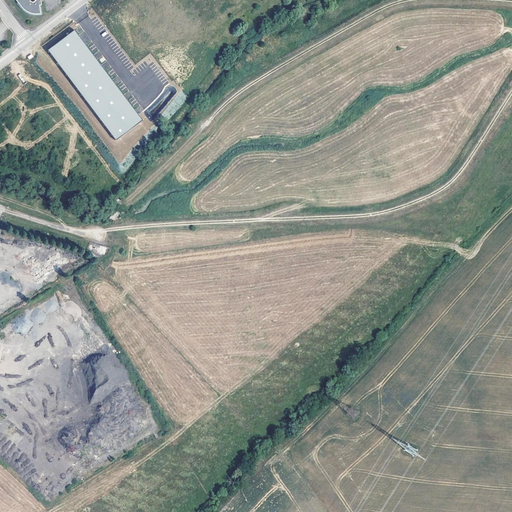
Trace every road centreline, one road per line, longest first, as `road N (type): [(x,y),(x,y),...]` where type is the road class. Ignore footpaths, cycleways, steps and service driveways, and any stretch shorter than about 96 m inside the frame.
road 1 (track): [(511,93),(452,181),(398,208),(93,232)]
road 2 (track): [(511,153),(453,247),(339,242),(226,258),(148,274),(117,298)]
road 3 (track): [(115,199),(127,201),(246,87),(406,0)]
road 4 (track): [(292,443),(511,207)]
